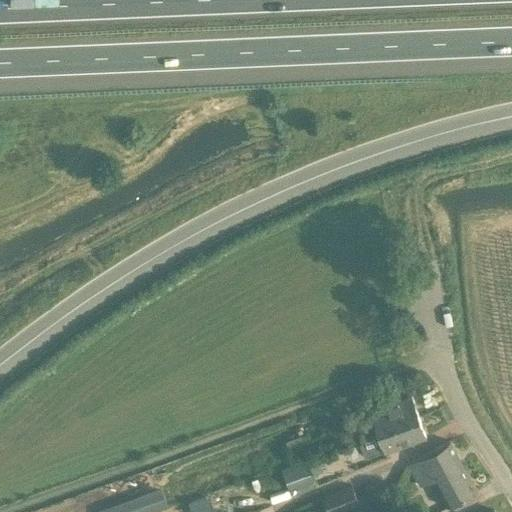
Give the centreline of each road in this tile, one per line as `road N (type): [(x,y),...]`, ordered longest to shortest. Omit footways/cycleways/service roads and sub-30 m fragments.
road 1 (motorway): [(0,360),(214,221),(346,155),(511,113)]
road 2 (motorway): [(0,64),(511,42)]
road 3 (unclassified): [(511,499),(435,361),(427,269)]
road 4 (motorway): [(237,0),(0,9)]
